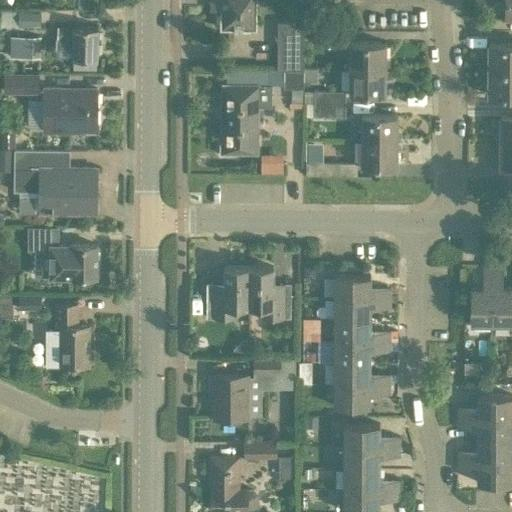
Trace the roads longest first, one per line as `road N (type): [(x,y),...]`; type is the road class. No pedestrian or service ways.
road 1 (residential): [(433,511),(434,454),(415,393),(412,223)]
road 2 (residential): [(146,223),(412,223)]
road 3 (residential): [(451,223),(442,0)]
road 4 (tertiary): [(146,223),(148,0)]
road 5 (tertiary): [(146,423),(146,223)]
road 6 (residential): [(146,423),(51,418),(0,395)]
